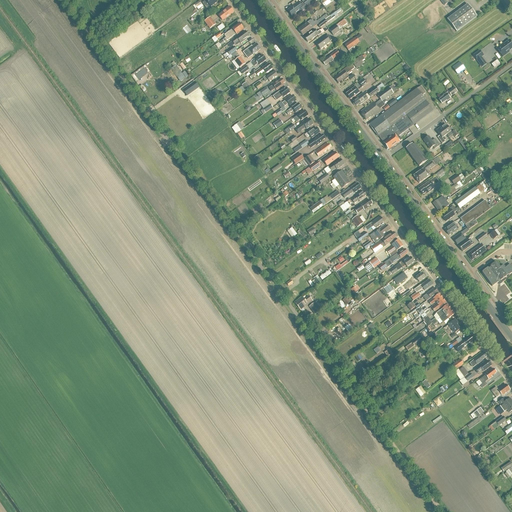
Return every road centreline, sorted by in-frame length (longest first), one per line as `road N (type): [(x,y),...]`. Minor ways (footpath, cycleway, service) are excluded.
road 1 (unclassified): [(66,0),(441,511)]
road 2 (unclassified): [(511,383),(229,0)]
road 3 (secondary): [(511,337),(382,160)]
road 4 (secondary): [(382,160),(261,0)]
road 5 (residential): [(382,160),(511,64)]
